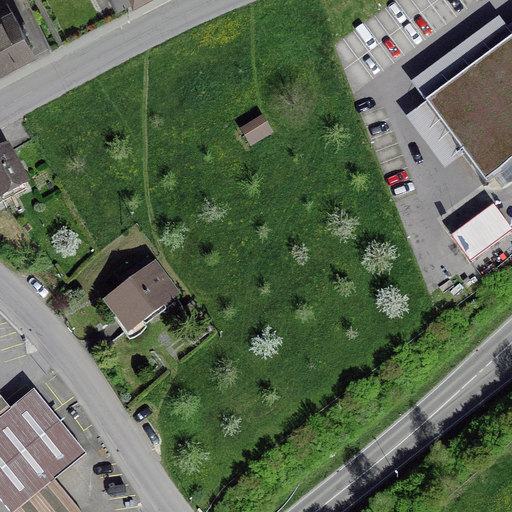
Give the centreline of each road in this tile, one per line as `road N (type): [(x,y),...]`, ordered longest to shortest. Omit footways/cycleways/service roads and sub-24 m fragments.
road 1 (residential): [(0,281),(42,320),(183,511)]
road 2 (primary): [(306,511),(511,341)]
road 3 (residential): [(0,111),(214,0)]
